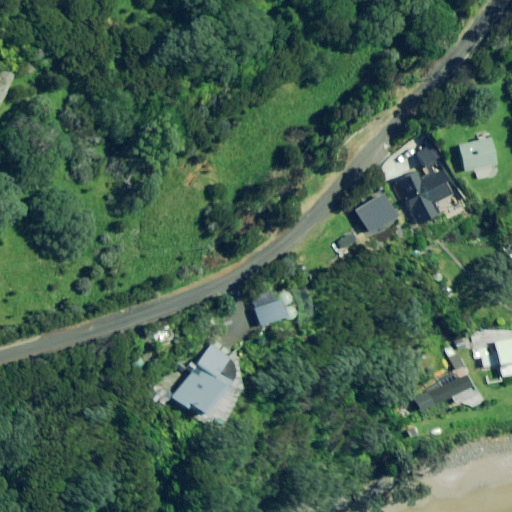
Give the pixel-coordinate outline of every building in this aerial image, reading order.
[(495,164),(489,138),(458,146),(464,172),(495,164)] [(443,158),(433,144),(417,155),(426,169),(443,158)] [(444,198),(433,173),(413,182),(412,178),(399,184),(413,212),(444,198)] [(395,217),(380,194),(354,211),(369,234),(395,217)] [(354,242),(349,235),(339,244),(344,250),(354,242)] [(293,304),(288,290),(278,294),(283,308),(293,304)] [(284,318),(278,300),(254,309),(260,326),(284,318)] [(293,304),(283,308),(288,321),(298,317),(293,304)] [(503,332),(487,334),(489,347),(473,349),(475,360),(481,359),(482,368),(498,366),(499,378),(511,376),(511,339),(504,340),(503,332)] [(160,386),(175,399),(173,401),(185,411),(189,407),(199,416),(215,399),(223,389),(232,379),(233,378),(233,377),(233,375),(234,374),(233,372),(233,371),(233,369),(233,368),(232,366),(232,365),(231,363),(230,362),(229,361),(228,360),(227,359),(206,340),(185,364),(196,373),(192,377),(178,365),(160,386)] [(448,359),(447,360),(455,373),(464,367),(456,354),(448,359)] [(448,373),(443,362),(432,367),(437,378),(448,373)] [(440,379),(414,391),(423,411),(449,399),(453,407),(478,396),(468,374),(443,386),(440,379)] [(420,425),(420,428),(434,428),(434,416),(420,415),(420,425)] [(420,428),(420,425),(410,425),(410,437),(420,437),(420,428)] [(434,428),(420,428),(420,437),(441,437),(441,428),(434,428)]
